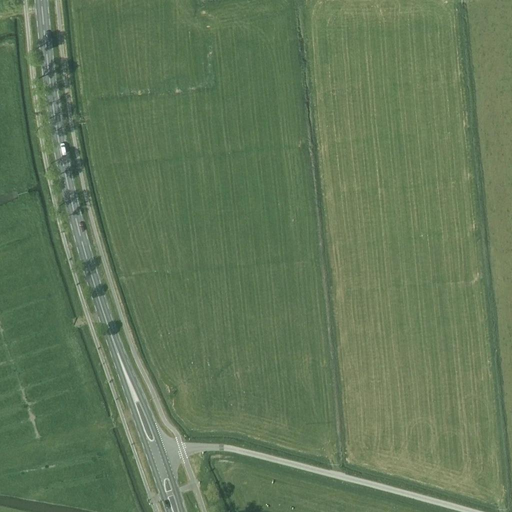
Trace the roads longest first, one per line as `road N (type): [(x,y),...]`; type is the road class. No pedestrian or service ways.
road 1 (primary): [(156,454),(90,280),(67,193),(40,0)]
road 2 (unclassified): [(156,454),(220,447),(466,511)]
